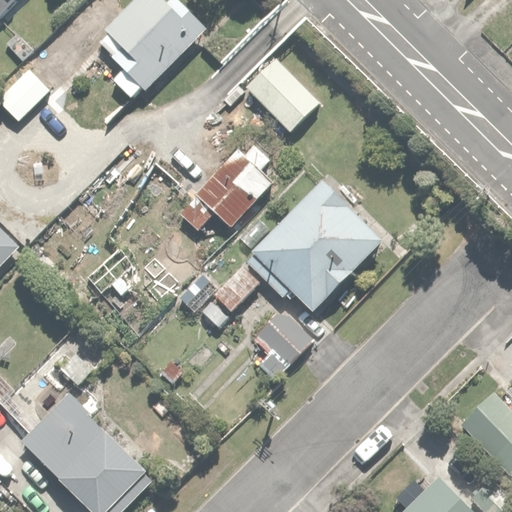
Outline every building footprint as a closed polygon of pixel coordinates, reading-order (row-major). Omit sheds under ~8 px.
[(0,0),(0,20),(21,0),(0,0)] [(170,0),(169,2),(167,0),(131,0),(104,27),(109,32),(101,39),(125,63),(110,77),(134,101),(211,25),(186,0),(170,0)] [(274,53),(244,87),(293,131),(323,97),(274,53)] [(29,65),(0,96),(0,99),(22,120),(52,87),(29,65)] [(236,148),(196,194),(180,211),(198,226),(213,209),(231,225),(273,177),(262,167),(273,155),(256,141),(244,155),(236,148)] [(253,247),(256,250),(248,259),(287,298),(296,289),(316,309),(385,239),(323,177),(253,247)] [(66,221),(81,233),(86,227),(99,238),(118,216),(104,204),(109,199),(94,187),(66,221)] [(0,264),(20,243),(0,223),(0,264)] [(236,311),(261,278),(241,263),(216,295),(236,311)] [(196,310),(216,286),(199,272),(179,296),(196,310)] [(278,378),(312,339),(279,309),(253,338),(268,351),(259,361),(278,378)] [(79,384),(100,360),(79,343),(59,367),(79,384)] [(511,406),(495,389),(460,422),(511,475),(511,406)] [(69,391),(21,439),(95,511),(123,511),(157,478),(69,391)] [(473,511),(439,475),(399,511),(473,511)] [(482,480),(469,497),(487,511),(500,511),(509,501),(482,480)]
